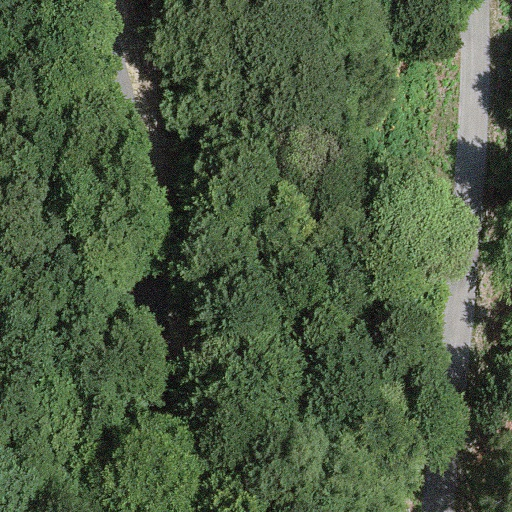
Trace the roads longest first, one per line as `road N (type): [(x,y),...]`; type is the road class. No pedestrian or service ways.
road 1 (unclassified): [(83,0),(119,106),(176,511)]
road 2 (unclassified): [(470,0),(472,89),(429,511)]
